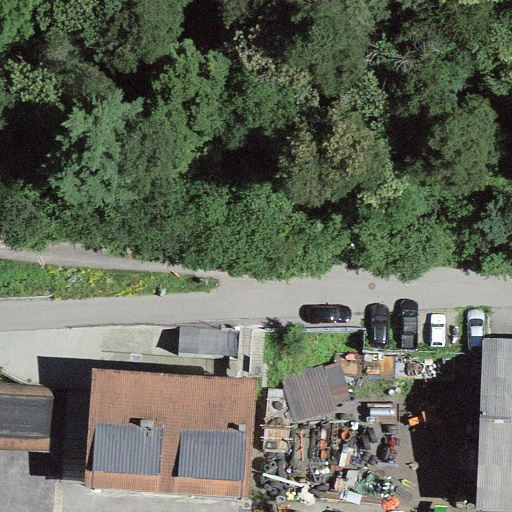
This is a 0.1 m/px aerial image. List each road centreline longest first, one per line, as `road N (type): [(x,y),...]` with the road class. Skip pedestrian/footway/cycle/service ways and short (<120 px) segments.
road 1 (residential): [(0,320),(511,293)]
road 2 (track): [(0,244),(177,263),(274,306)]
